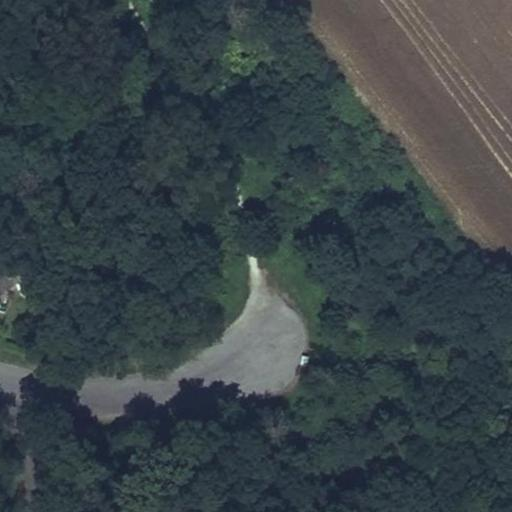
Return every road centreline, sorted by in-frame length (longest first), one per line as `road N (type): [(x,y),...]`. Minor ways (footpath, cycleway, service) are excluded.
road 1 (residential): [(260,285),(260,349),(194,387),(99,400),(0,380)]
road 2 (unknown): [(13,383),(27,511)]
